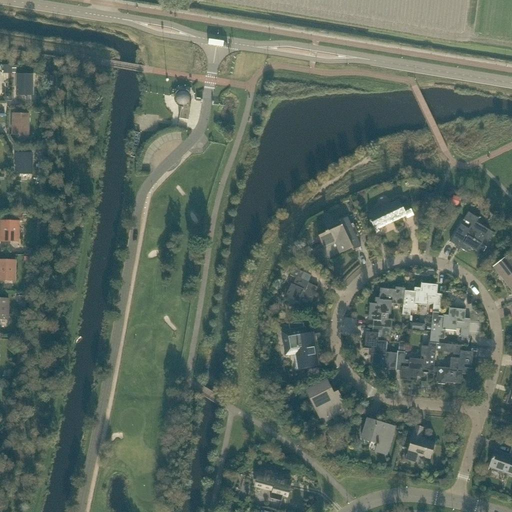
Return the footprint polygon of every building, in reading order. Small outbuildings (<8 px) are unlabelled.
[(32,95),(32,76),(22,75),(22,76),(17,76),(17,80),(17,95),(32,95)] [(183,96),(184,90),(183,91),(180,92),(177,94),(175,97),(176,101),(178,104),(181,105),(179,119),(180,119),(188,120),(188,119),(190,107),(189,107),(189,104),(189,100),(187,97),(183,96)] [(28,135),(28,115),(13,115),(13,134),(28,135)] [(16,174),(32,174),(32,154),(22,154),(22,155),(17,155),(17,159),(16,159),(16,174)] [(422,190),(419,200),(430,202),(432,193),(422,190)] [(407,203),(401,205),(398,200),(367,215),(376,233),(379,232),(377,229),(406,216),(407,219),(413,216),(407,203)] [(476,223),(478,219),(468,212),(463,220),(471,225),(469,229),(461,225),(450,242),(467,252),(469,247),(476,252),(481,244),(485,247),(493,233),(476,223)] [(353,250),(361,247),(347,217),(339,221),(340,223),(327,229),(327,231),(325,232),(325,233),(318,236),(324,249),(335,244),(340,254),(352,248),(353,250)] [(8,222),(9,218),(3,218),(2,226),(1,241),(6,241),(7,237),(17,237),(17,222),(8,222)] [(511,290),(511,261),(508,256),(494,267),(511,290)] [(14,276),(14,261),(4,261),(4,262),(0,261),(0,280),(4,280),(4,276),(14,276)] [(303,269),(305,264),(297,261),(295,266),(303,269)] [(346,285),(364,266),(360,261),(342,280),(346,285)] [(300,279),(303,272),(293,268),(290,276),(296,278),(293,285),(291,285),(286,296),(298,301),(300,297),(311,302),(318,287),(300,279)] [(433,293),(434,286),(421,285),(420,290),(415,289),(415,292),(405,291),(404,291),(403,305),(402,315),(410,316),(410,312),(416,312),(417,303),(433,305),(432,313),(439,313),(440,313),(442,294),(436,294),(436,293),(433,293)] [(405,288),(397,288),(395,287),(395,290),(380,288),(379,300),(376,299),(376,304),(371,304),(370,317),(373,317),(372,327),(391,328),(392,320),(388,319),(389,304),(403,305),(404,291),(405,291),(405,288)] [(461,318),(461,311),(449,310),(448,317),(438,316),(439,313),(432,313),(429,343),(436,344),(438,344),(439,339),(444,339),(445,328),(461,329),(460,337),(468,338),(470,319),(464,319),(464,318),(461,318)] [(312,334),(305,335),(303,323),(289,324),(290,331),(282,333),(285,355),(296,353),(299,368),(317,365),(312,334)] [(390,337),(391,328),(372,327),(371,336),(366,336),(365,349),(370,349),(370,354),(372,354),(371,365),(386,367),(386,369),(395,370),(397,353),(383,352),(385,337),(390,337)] [(429,343),(428,343),(428,347),(421,346),(420,362),(404,360),(405,352),(397,351),(397,353),(395,370),(401,371),(404,372),(404,378),(417,380),(417,375),(422,375),(422,373),(433,374),(435,351),(436,344),(429,343)] [(438,344),(436,344),(435,351),(453,353),(451,369),(437,367),(436,384),(445,384),(446,382),(461,384),(462,373),(464,373),(465,368),(470,369),(471,356),(464,355),(465,352),(461,351),(461,346),(438,344)] [(336,393),(332,395),(326,383),(308,392),(318,412),(322,410),(327,419),(345,409),(336,393)] [(286,400),(295,395),(293,389),(283,394),(286,400)] [(375,422),(376,418),(369,416),(368,421),(367,421),(362,439),(376,443),(376,445),(377,445),(375,451),(386,454),(394,427),(375,422)] [(420,439),(424,428),(415,425),(412,436),(406,455),(404,460),(415,463),(417,455),(430,459),(435,443),(420,439)] [(511,448),(509,456),(495,451),(489,467),(511,475),(511,448)] [(276,479),(278,473),(263,470),(262,474),(258,473),(256,480),(257,481),(257,484),(273,488),(271,499),(281,501),(283,494),(287,495),(290,483),(276,479)]
